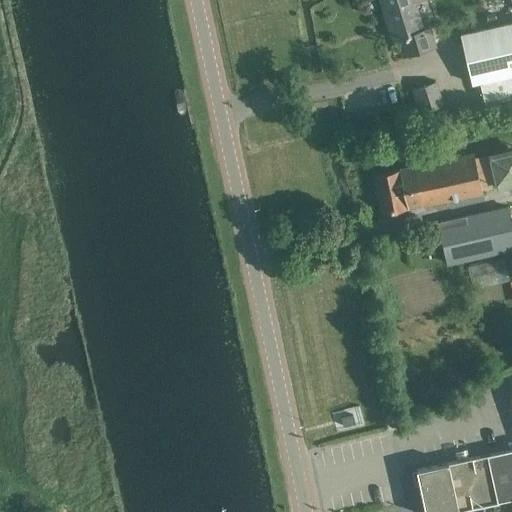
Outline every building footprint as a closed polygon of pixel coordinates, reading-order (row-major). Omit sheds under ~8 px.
[(380,0),(393,40),(398,38),(404,55),(435,44),(429,26),(421,28),(412,0),(380,0)] [(472,81),(484,77),(491,99),(511,92),(511,16),(458,34),(472,81)] [(412,87),(415,99),(419,111),(442,104),(435,80),(412,87)] [(495,186),(511,182),(511,147),(486,153),(495,186)] [(408,212),(415,211),(424,209),(423,205),(482,193),(473,152),(398,168),(398,170),(374,175),(382,213),(407,207),(408,212)] [(447,262),(511,247),(511,229),(506,206),(437,222),(447,262)] [(511,448),(449,462),(416,469),(425,511),(446,511),(511,497),(511,448)]
